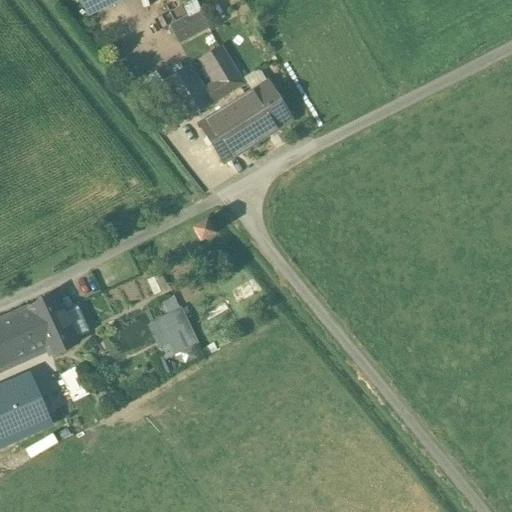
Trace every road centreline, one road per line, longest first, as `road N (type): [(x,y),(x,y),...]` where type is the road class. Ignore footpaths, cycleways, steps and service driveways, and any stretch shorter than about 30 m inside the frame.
road 1 (unclassified): [(242,190),(251,221),(285,269),(480,511)]
road 2 (unclassified): [(511,47),(242,190)]
